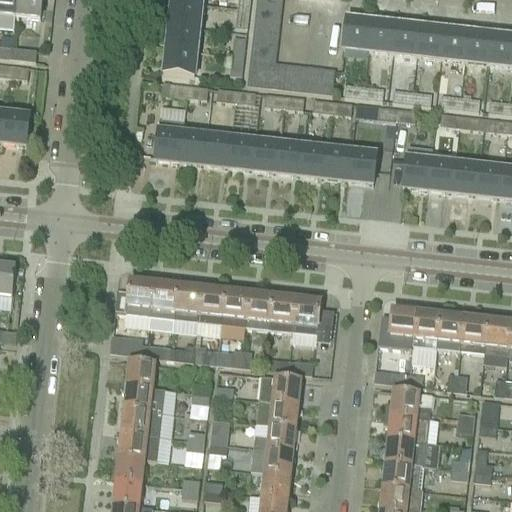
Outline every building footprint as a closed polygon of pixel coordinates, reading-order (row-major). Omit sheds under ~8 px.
[(0,0),(0,20),(15,22),(17,0),(0,0)] [(17,0),(15,22),(41,25),(43,0),(17,0)] [(173,0),(173,7),(200,10),(201,0),(173,0)] [(238,0),(236,15),(249,16),(250,0),(238,0)] [(262,0),(256,0),(255,12),(281,15),(282,2),(262,0)] [(173,7),(170,31),(198,34),(200,10),(173,7)] [(255,12),(254,26),(279,29),(281,15),(255,12)] [(236,15),(234,34),(247,36),(249,16),(236,15)] [(346,55),(368,57),(371,29),(349,27),(350,25),(348,25),(344,56),(346,56),(346,55)] [(254,26),(252,39),(278,42),(279,29),(254,26)] [(368,57),(392,60),(395,32),(371,29),(368,57)] [(170,31),(167,55),(195,59),(198,34),(170,31)] [(392,60),(416,62),(420,34),(395,32),(392,60)] [(416,62),(441,65),(444,37),(420,34),(416,62)] [(441,65),(464,68),(467,40),(444,37),(441,65)] [(252,39),(251,53),(276,56),(278,42),(252,39)] [(464,68),(489,70),(492,42),(467,40),(464,68)] [(489,70),(511,72),(511,44),(492,42),(489,70)] [(233,44),(231,63),(243,64),(245,45),(233,44)] [(0,53),(0,65),(10,66),(11,55),(0,53)] [(251,53),(246,93),(275,70),(276,56),(251,53)] [(11,55),(10,66),(35,69),(36,58),(11,55)] [(195,59),(167,55),(164,79),(163,79),(163,80),(194,83),(194,82),(192,82),(195,59)] [(231,63),(229,82),(241,84),(243,64),(231,63)] [(275,70),(246,93),(284,97),(287,71),(275,70)] [(0,71),(0,83),(8,84),(9,72),(0,71)] [(287,71),(284,97),(296,98),(299,73),(287,71)] [(9,72),(8,84),(27,86),(28,74),(9,72)] [(299,73),(296,98),(308,99),(311,74),(299,73)] [(311,74),(308,99),(320,101),(323,75),(311,74)] [(323,75),(320,101),(331,102),(334,77),(323,75)] [(161,102),(187,105),(188,92),(162,89),(161,102)] [(344,91),(343,103),(362,106),(364,93),(344,91)] [(188,92),(187,105),(206,107),(207,94),(188,92)] [(364,93),(362,106),(381,108),(383,96),(364,93)] [(215,107),(235,109),(236,97),(217,95),(215,107)] [(236,97),(235,109),(254,111),(255,99),(236,97)] [(392,97),(391,109),(410,111),(412,99),(392,97)] [(412,99),(410,111),(429,113),(431,101),(412,99)] [(265,101),(264,113),(283,115),(284,103),(265,101)] [(441,102),(439,114),(458,116),(460,104),(441,102)] [(284,103),(283,115),(302,117),(303,105),(284,103)] [(460,104),(458,116),(477,118),(479,106),(460,104)] [(313,107),(312,118),(331,120),(333,109),(313,107)] [(489,107),(487,120),(506,122),(508,110),(489,107)] [(333,109),(331,120),(350,122),(351,111),(333,109)] [(356,111),(354,123),(395,128),(397,116),(356,111)] [(397,116),(395,128),(414,130),(415,118),(397,116)] [(5,121),(2,149),(25,151),(25,153),(26,153),(30,122),(28,122),(28,124),(5,121)] [(440,121),(439,133),(458,135),(459,123),(440,121)] [(459,123),(458,135),(477,137),(479,125),(459,123)] [(157,166),(180,168),(183,141),(184,130),(161,127),(161,126),(160,126),(155,168),(157,168),(157,166)] [(489,126),(487,138),(507,140),(508,128),(489,126)] [(180,168),(204,171),(207,144),(183,141),(180,168)] [(207,144),(204,171),(227,174),(231,146),(207,144)] [(227,174),(251,177),(254,149),(231,146),(227,174)] [(251,177),(276,179),(279,152),(254,149),(251,177)] [(276,179),(300,182),(303,155),(279,152),(276,179)] [(403,194),(427,196),(430,169),(431,157),(407,154),(402,195),(403,195),(403,194)] [(300,182),(324,185),(327,157),(303,155),(300,182)] [(324,185),(348,187),(351,160),(327,157),(324,185)] [(351,160),(348,187),(370,190),(370,192),(372,192),(375,161),(373,161),(373,163),(351,160)] [(427,196),(450,199),(453,171),(430,169),(427,196)] [(450,199),(475,202),(478,174),(453,171),(450,199)] [(475,202),(499,204),(502,177),(478,174),(475,202)] [(499,204),(511,205),(511,177),(502,177),(499,204)] [(0,271),(0,301),(12,303),(15,273),(0,271)] [(126,321),(150,324),(154,289),(130,286),(128,299),(116,297),(114,316),(126,318),(126,321)] [(150,324),(174,327),(178,291),(154,289),(150,324)] [(174,327),(198,329),(202,294),(178,291),(174,327)] [(198,329),(196,341),(220,344),(221,332),(225,297),(202,294),(198,329)] [(221,332),(220,344),(244,347),(245,334),(249,299),(225,297),(221,332)] [(268,337),(269,338),(273,302),(249,299),(245,334),(268,337)] [(269,338),(292,340),(296,304),(273,302),(269,338)] [(296,304),(292,340),(317,343),(321,307),(296,304)] [(381,324),(377,353),(411,357),(416,318),(391,315),(390,325),(381,324)] [(411,357),(410,370),(435,373),(437,356),(437,348),(436,347),(439,321),(416,318),(411,357)] [(437,356),(459,359),(463,323),(439,321),(436,347),(437,348),(437,356)] [(459,359),(483,361),(487,326),(463,323),(459,359)] [(487,326),(483,361),(495,363),(493,373),(505,375),(507,364),(510,329),(487,326)] [(0,336),(0,347),(15,349),(16,339),(2,337),(0,336)] [(109,359),(109,360),(146,364),(147,352),(141,352),(142,346),(111,343),(111,348),(109,359)] [(147,352),(146,364),(159,366),(165,366),(167,354),(161,354),(147,352)] [(195,358),(193,369),(202,370),(204,354),(195,353),(195,358)] [(174,355),(173,367),(193,369),(195,358),(174,355)] [(232,357),(230,373),(241,375),(243,358),(232,357)] [(243,358),(241,375),(249,376),(251,359),(243,358)] [(274,379),(288,380),(289,368),(276,367),(274,379)] [(289,368),(288,380),(311,383),(312,371),(289,368)] [(128,369),(125,393),(152,396),(155,372),(128,369)] [(375,378),(373,390),(407,394),(409,382),(375,378)] [(445,398),(455,399),(457,382),(447,381),(445,398)] [(409,382),(407,394),(420,395),(421,383),(409,382)] [(457,382),(455,399),(465,400),(467,383),(457,382)] [(261,384),(258,408),(299,413),(301,388),(261,384)] [(492,403),(502,404),(504,387),(494,386),(492,403)] [(511,387),(504,387),(502,404),(511,404),(511,387)] [(193,391),(192,401),(205,402),(206,402),(209,403),(210,393),(207,393),(206,393),(193,391)] [(125,393),(122,417),(149,420),(161,421),(164,397),(152,396),(125,393)] [(215,393),(214,403),(227,405),(228,405),(232,405),(233,395),(229,394),(215,393)] [(386,410),(384,422),(416,425),(428,427),(430,416),(417,414),(419,401),(412,400),(392,398),(391,411),(386,410)] [(192,401),(191,410),(205,411),(208,412),(209,403),(206,402),(205,402),(192,401)] [(214,403),(213,413),(225,414),(227,414),(230,415),(232,405),(228,405),(227,405),(214,403)] [(256,432),(269,434),(296,437),(299,413),(258,408),(256,432)] [(482,409),(479,432),(496,434),(499,411),(482,409)] [(122,417),(120,441),(159,445),(161,421),(149,420),(122,417)] [(457,420),(456,430),(473,432),(474,422),(457,420)] [(384,422),(383,433),(388,434),(387,446),(413,449),(426,451),(428,427),(416,425),(384,422)] [(456,430),(455,440),(472,442),(473,432),(456,430)] [(496,434),(479,432),(478,442),(495,444),(496,434)] [(254,445),(253,456),(294,460),(296,437),(269,434),(268,446),(254,445)] [(187,439),(186,448),(199,450),(200,450),(204,450),(205,440),(201,440),(199,440),(187,439)] [(120,441),(117,464),(144,467),(156,469),(159,445),(120,441)] [(210,441),(209,451),(222,452),(226,453),(227,443),(223,443),(210,441)] [(387,446),(384,470),(423,474),(426,451),(387,446)] [(186,448),(185,457),(199,459),(203,459),(204,450),(200,450),(199,450),(186,448)] [(209,451),(208,460),(220,461),(222,461),(225,461),(226,453),(222,452),(209,451)] [(253,456),(251,479),(291,484),(294,460),(253,456)] [(477,456),(476,465),(485,466),(487,457),(477,456)] [(117,464),(115,488),(142,491),(144,467),(117,464)] [(452,467),(451,477),(468,479),(469,469),(452,467)] [(423,474),(384,470),(382,493),(421,498),(423,474)] [(475,470),(474,480),(491,481),(492,472),(475,470)] [(451,477),(450,487),(467,489),(468,479),(451,477)] [(263,494),(262,505),(289,508),(291,484),(251,479),(249,493),(263,494)] [(474,480),(473,489),(489,491),(491,481),(474,480)] [(182,486),(181,495),(195,497),(198,497),(199,488),(196,488),(182,486)] [(115,488),(112,511),(115,511),(139,511),(142,491),(115,488)] [(204,488),(203,498),(217,500),(218,500),(221,500),(222,490),(219,489),(204,488)] [(382,493),(379,511),(419,511),(421,498),(382,493)] [(181,495),(180,504),(194,506),(197,506),(198,497),(195,497),(181,495)] [(203,498),(202,508),(215,509),(217,509),(220,510),(221,500),(218,500),(217,500),(203,498)]
